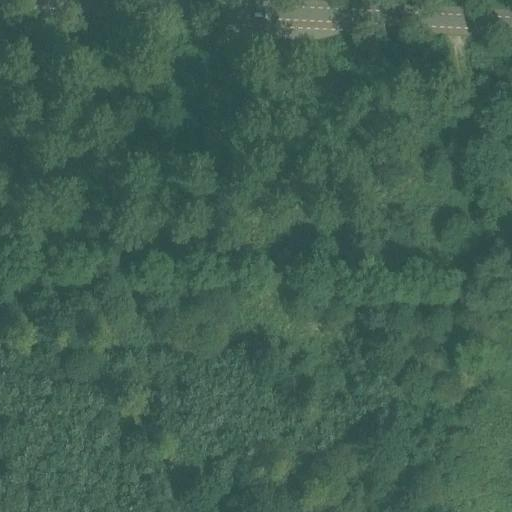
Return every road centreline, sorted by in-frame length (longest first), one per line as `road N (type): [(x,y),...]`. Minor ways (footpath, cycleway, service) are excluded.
road 1 (secondary): [(0,2),(511,27)]
road 2 (track): [(511,175),(464,68),(466,25)]
